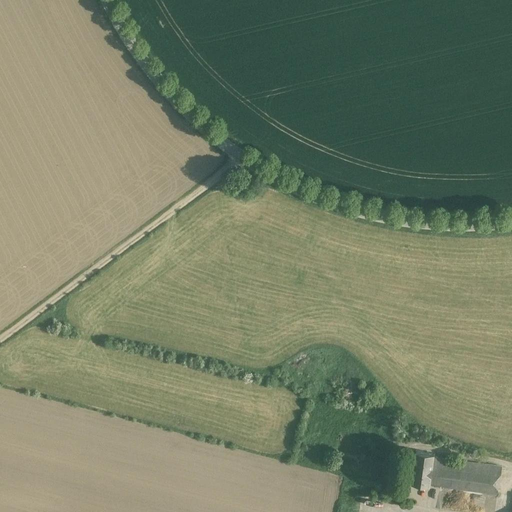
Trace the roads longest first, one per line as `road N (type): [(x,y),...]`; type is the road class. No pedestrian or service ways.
road 1 (tertiary): [(511,222),(422,225),(373,216),(243,162),(168,94),(105,0)]
road 2 (track): [(243,162),(0,342)]
